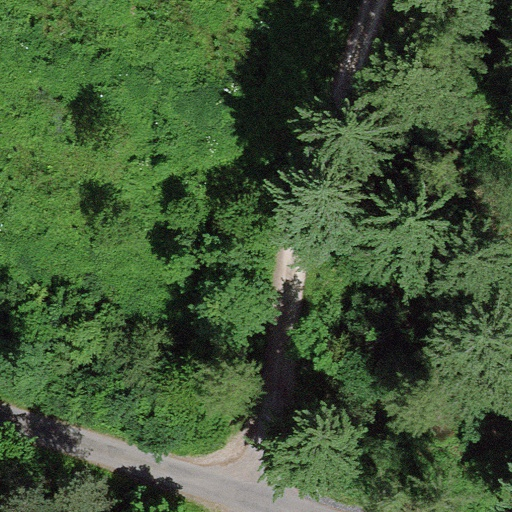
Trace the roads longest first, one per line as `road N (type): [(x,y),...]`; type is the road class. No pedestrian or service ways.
road 1 (track): [(266,511),(281,306),(363,0)]
road 2 (track): [(0,413),(286,511)]
